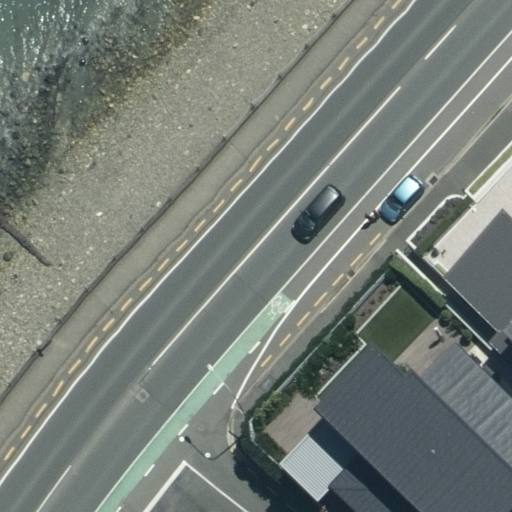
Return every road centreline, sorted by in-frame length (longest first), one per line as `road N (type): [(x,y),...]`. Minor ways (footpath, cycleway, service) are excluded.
road 1 (trunk): [(114,411),(481,0)]
road 2 (residential): [(114,411),(248,511)]
road 3 (trunk): [(40,511),(114,411)]
